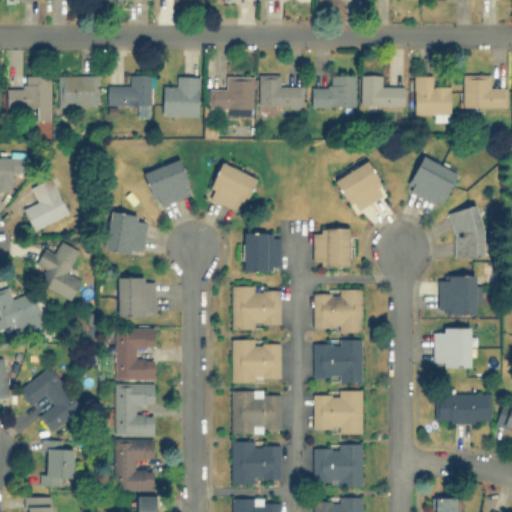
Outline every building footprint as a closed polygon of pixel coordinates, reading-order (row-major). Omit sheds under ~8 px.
[(149,73),(127,73),(127,84),(105,84),(105,103),(135,103),(135,115),(149,115),(149,73)] [(300,84),(278,84),(278,73),(258,73),(258,104),(300,104),(300,84)] [(462,104),(503,104),(503,85),(489,85),(489,73),(462,73),(462,104)] [(5,106),(36,106),(36,119),(48,119),(47,74),(24,74),(24,86),(5,86),(5,106)] [(94,74),(57,74),(57,105),(94,105),(94,74)] [(161,84),(161,113),(197,114),(198,75),(175,74),(175,85),(161,84)] [(251,110),(251,74),(224,74),(224,86),(208,86),(208,110),(251,110)] [(353,105),(353,74),(330,74),(330,84),(310,84),(310,105),(353,105)] [(360,74),(360,103),(401,103),(401,84),(380,84),(380,74),(360,74)] [(431,85),(431,74),(412,74),(413,112),(432,112),(432,120),(449,119),(448,85),(431,85)] [(22,171),(23,155),(0,153),(0,188),(10,190),(11,171),(22,171)] [(455,169),(419,153),(404,188),(440,204),(455,169)] [(142,170),(155,205),(190,192),(177,157),(142,170)] [(352,210),(384,191),(366,158),(333,177),(352,210)] [(205,195),(240,210),(255,175),(219,160),(205,195)] [(37,200),(23,207),(31,227),(66,212),(51,176),(30,185),(37,200)] [(481,255),(480,206),(450,206),(451,256),(481,255)] [(145,215),(110,209),(103,247),(139,253),(145,215)] [(311,265),(347,264),(347,226),(311,226),(311,265)] [(278,231),(242,231),(242,269),(278,269),(278,231)] [(69,298),(79,279),(66,272),(78,249),(59,239),(53,251),(43,246),(34,263),(44,268),(37,281),(69,298)] [(478,273),(435,273),(435,311),(478,311),(478,273)] [(116,314),(152,314),(152,275),(116,275),(116,314)] [(0,326),(15,322),(17,330),(42,322),(32,290),(10,296),(6,284),(0,285),(0,326)] [(229,326),(278,326),(278,284),(229,284),(229,326)] [(360,329),(360,287),(311,287),(311,329),(360,329)] [(152,377),(152,356),(134,356),(134,346),(152,346),(152,325),(113,325),(113,377),(152,377)] [(468,325),(431,325),(431,365),(468,365),(468,325)] [(229,380),(278,380),(278,337),(229,337),(229,380)] [(360,338),(311,338),(311,379),(360,379),(360,338)] [(17,387),(29,405),(44,394),(51,403),(37,414),(48,430),(80,407),(50,363),(17,387)] [(152,406),(152,381),(113,381),(113,433),(152,433),(152,406)] [(278,431),(278,387),(229,387),(229,431),(278,431)] [(360,431),(360,388),(311,388),(311,431),(360,431)] [(488,391),(433,391),(433,420),(488,420),(488,391)] [(511,428),(511,403),(501,400),(494,422),(511,428)] [(151,458),(151,437),(112,437),(113,488),(152,488),(152,467),(133,468),(133,458),(151,458)] [(60,474),(71,474),(71,439),(41,439),(40,483),(60,484),(60,474)] [(229,481),(278,481),(278,439),(229,439),(229,481)] [(360,484),(360,441),(311,441),(311,484),(360,484)] [(155,511),(155,494),(135,494),(135,511),(155,511)] [(23,511),(50,511),(50,495),(23,495),(23,511)] [(229,511),(278,511),(278,495),(229,495),(229,511)] [(360,511),(360,495),(311,495),(311,511),(360,511)] [(429,511),(455,511),(455,495),(429,495),(429,511)]
